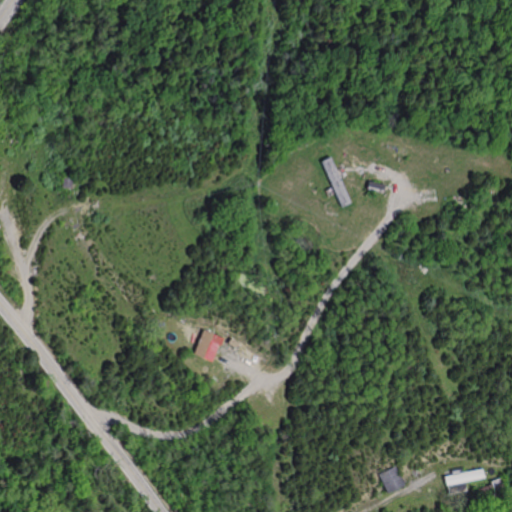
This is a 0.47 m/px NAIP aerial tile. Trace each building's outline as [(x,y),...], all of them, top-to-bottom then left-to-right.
[(340,207),(349,203),(328,157),(319,161),(340,207)] [(69,188),(71,177),(61,176),(60,187),(69,188)] [(364,187),(366,181),(381,184),(379,190),(364,187)] [(209,360),(216,344),(218,344),(221,338),(201,329),(191,353),(209,360)] [(233,348),(237,343),(230,337),(226,342),(233,348)] [(385,493),(403,484),(395,466),(377,475),(385,493)] [(442,483),(481,477),(480,468),(461,471),(461,468),(449,470),(449,474),(441,475),(442,483)] [(491,490),(488,481),(498,477),(501,486),(491,490)] [(477,496),(488,492),(485,485),(474,489),(477,496)]
